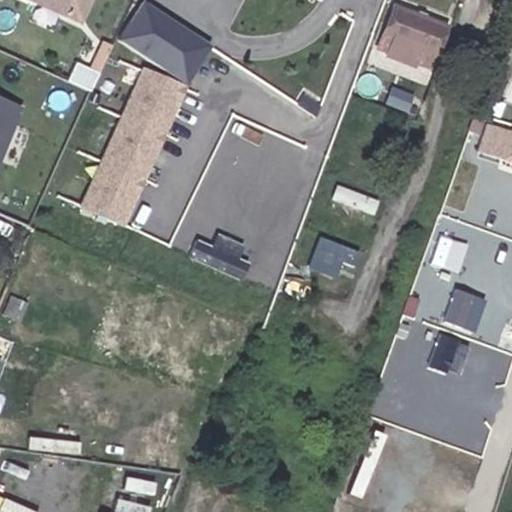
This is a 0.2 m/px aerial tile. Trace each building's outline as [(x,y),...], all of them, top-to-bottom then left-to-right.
[(0,0),(0,3),(73,38),(90,0),(0,0)] [(136,0),(114,39),(186,80),(210,39),(141,0),(136,0)] [(267,33),(283,0),(246,0),(237,18),(267,33)] [(417,45),(431,50),(442,20),(389,0),(373,42),(413,57),(417,45)] [(426,62),(431,50),(417,45),(413,57),(426,62)] [(68,79),(76,61),(60,54),(52,72),(68,79)] [(91,89),(99,71),(76,61),(68,79),(91,89)] [(76,208),(121,227),(182,83),(137,64),(76,208)] [(0,156),(20,106),(0,98),(0,156)] [(511,127),(510,127),(500,157),(511,161),(511,127)] [(327,212),(351,221),(357,206),(375,214),(380,201),(338,184),(327,212)] [(334,275),(338,259),(352,263),(356,247),(314,236),(306,268),(334,275)] [(473,332),(485,297),(450,285),(438,320),(473,332)] [(27,303),(10,296),(2,314),(20,321),(27,303)] [(399,337),(389,370),(423,380),(433,347),(399,337)] [(356,497),(383,434),(368,428),(342,491),(356,497)]
